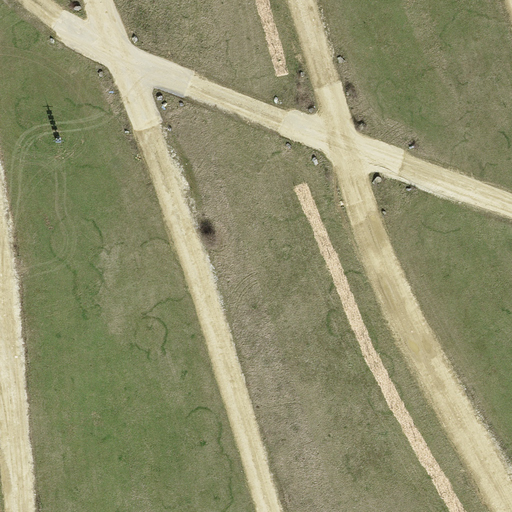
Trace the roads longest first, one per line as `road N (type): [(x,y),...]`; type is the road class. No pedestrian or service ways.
road 1 (track): [(511,509),(380,267),(301,0)]
road 2 (track): [(271,511),(208,297),(101,0)]
road 3 (track): [(511,207),(125,60),(29,0)]
road 4 (track): [(19,511),(0,257)]
